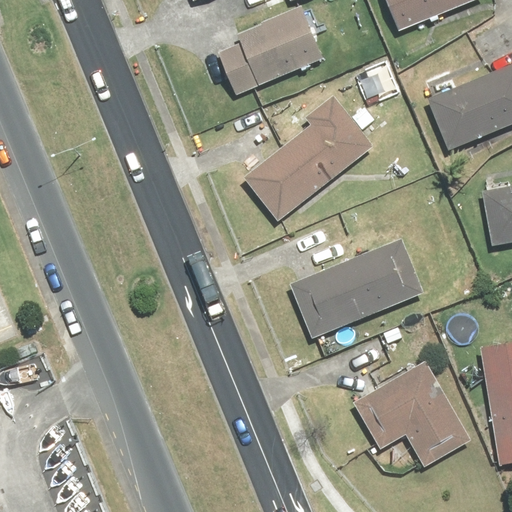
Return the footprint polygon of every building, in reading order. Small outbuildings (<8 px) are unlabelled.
[(382,0),(398,34),(474,0),(382,0)] [(217,55),(235,99),(322,62),(301,12),(236,39),(239,46),(217,55)] [(511,67),(427,102),(448,153),(511,126),(511,67)] [(275,225),(373,150),(333,99),(304,122),(310,129),(241,183),(275,225)] [(511,187),(482,193),(492,248),(511,244),(511,187)] [(289,287),(312,341),(422,296),(399,242),(289,287)] [(511,346),(480,352),(500,468),(511,466),(511,346)] [(471,445),(424,363),(350,404),(378,453),(405,438),(424,471),(471,445)]
